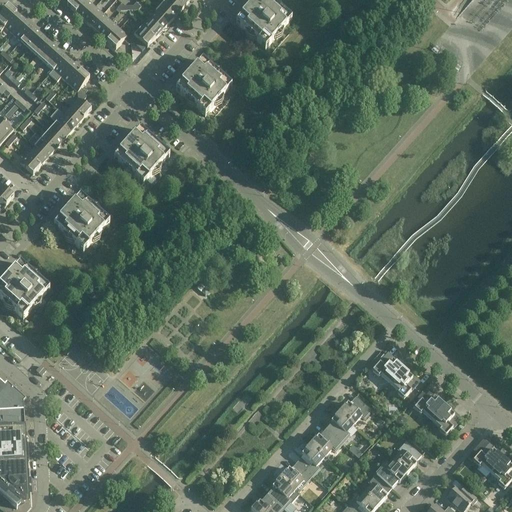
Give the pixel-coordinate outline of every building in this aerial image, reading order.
[(73,0),(66,7),(75,15),(87,1),(85,0),(73,0)] [(183,9),(173,0),(167,0),(163,5),(176,17),(183,9)] [(191,1),(189,0),(173,0),(183,9),(191,1)] [(265,51),(291,21),(267,0),(257,0),(236,24),(265,51)] [(87,1),(75,15),(83,22),(95,9),(87,1)] [(176,17),(163,5),(156,13),(169,25),(176,17)] [(0,16),(0,24),(4,29),(16,15),(8,8),(0,16)] [(95,9),(83,22),(91,29),(103,16),(95,9)] [(169,25),(156,13),(148,21),(162,33),(169,25)] [(16,15),(4,29),(12,36),(24,22),(16,15)] [(103,16),(91,29),(99,37),(111,23),(103,16)] [(162,33),(148,21),(141,29),(155,41),(162,33)] [(24,22),(12,36),(20,43),(32,30),(24,22)] [(111,23),(99,37),(107,44),(119,30),(111,23)] [(155,41),(141,29),(134,38),(131,38),(131,46),(134,45),(138,41),(147,50),(155,41)] [(32,30),(20,43),(28,50),(40,37),(32,30)] [(119,30),(107,44),(116,51),(124,42),(128,46),(131,46),(131,38),(128,38),(119,30)] [(40,37),(28,50),(37,58),(49,44),(40,37)] [(49,44),(37,58),(45,65),(57,51),(49,44)] [(57,51),(45,65),(53,72),(65,59),(57,51)] [(65,59),(53,72),(61,79),(73,66),(65,59)] [(176,91),(185,100),(205,118),(231,88),(202,62),(176,91)] [(73,66),(61,79),(69,87),(81,73),(73,66)] [(81,73),(69,87),(77,94),(77,97),(85,97),(85,94),(81,90),(89,81),(81,73)] [(48,94),(50,96),(53,99),(56,95),(50,91),(48,94)] [(78,100),(70,108),(83,120),(91,112),(82,104),(85,99),(85,97),(77,97),(78,100)] [(23,113),(26,110),(17,102),(14,105),(23,113)] [(83,120),(70,108),(63,117),(76,129),(83,120)] [(76,129),(63,117),(56,125),(69,137),(76,129)] [(5,124),(0,130),(0,147),(14,132),(5,124)] [(69,137),(56,125),(48,133),(62,145),(69,137)] [(140,131),(139,132),(113,161),(143,187),(169,158),(140,131)] [(62,145),(48,133),(41,141),(55,153),(62,145)] [(55,153),(41,141),(34,149),(47,161),(55,153)] [(47,161),(34,149),(27,157),(40,169),(47,161)] [(40,169),(27,157),(19,165),(33,177),(40,169)] [(1,186),(0,186),(0,200),(6,206),(14,198),(1,186)] [(80,198),(79,199),(54,227),(83,254),(109,224),(80,198)] [(20,265),(19,266),(0,287),(0,299),(23,321),(49,291),(20,265)] [(380,376),(389,385),(402,370),(392,362),(394,360),(388,355),(372,373),(378,378),(380,376)] [(46,372),(40,367),(36,372),(41,377),(46,372)] [(412,379),(402,370),(389,385),(399,393),(397,395),(403,401),(419,383),(413,378),(412,379)] [(0,412),(24,411),(24,402),(26,400),(0,376),(0,412)] [(422,414),(431,422),(444,408),(434,399),(435,398),(430,392),(414,410),(420,416),(422,414)] [(347,405),(339,414),(355,429),(356,428),(354,426),(361,418),(364,421),(371,412),(356,399),(349,406),(347,405)] [(454,417),(444,408),(431,422),(440,431),(439,432),(445,438),(461,420),(455,415),(454,417)] [(0,412),(0,427),(25,427),(24,411),(0,412)] [(355,429),(339,414),(331,423),(332,425),(326,432),(341,446),(348,438),(346,436),(352,428),(354,430),(355,429)] [(25,427),(0,427),(0,462),(27,461),(25,427)] [(341,446),(326,432),(320,439),(318,437),(310,447),(326,461),(327,460),(325,459),(332,451),(334,453),(341,446)] [(392,460),(391,461),(408,475),(416,466),(414,465),(421,457),(406,443),(399,452),(401,454),(394,462),(392,460)] [(481,467),(490,475),(503,461),(493,452),(494,450),(488,445),(473,463),(479,468),(481,467)] [(326,461),(310,447),(301,456),(303,457),(296,465),(312,478),(319,471),(316,468),(323,461),(325,462),(326,461)] [(27,461),(0,462),(0,495),(16,510),(20,505),(29,504),(27,461)] [(383,469),(376,477),(391,490),(398,483),(399,485),(408,475),(391,461),(390,462),(392,464),(386,471),(383,469)] [(511,468),(503,461),(490,475),(499,483),(498,485),(504,491),(511,481),(511,468)] [(312,478),(296,465),(290,472),(289,470),(280,480),(297,494),(297,493),(295,491),(302,484),(305,486),(312,478)] [(337,471),(343,477),(348,470),(346,467),(338,468),(337,471)] [(363,493),(362,494),(378,508),(387,499),(385,498),(391,490),(376,477),(369,484),(372,487),(365,494),(363,493)] [(297,494),(280,480),(272,489),(273,490),(267,497),(283,511),(289,503),(287,501),(294,493),(296,495),(297,494)] [(472,507),(477,501),(464,490),(460,495),(455,491),(446,500),(458,511),(464,511),(471,505),(472,507)] [(353,502),(347,509),(349,511),(374,511),(378,508),(362,494),(361,495),(363,496),(356,504),(353,502)] [(281,511),(283,511),(267,497),(261,504),(259,503),(251,511),(281,511)]
